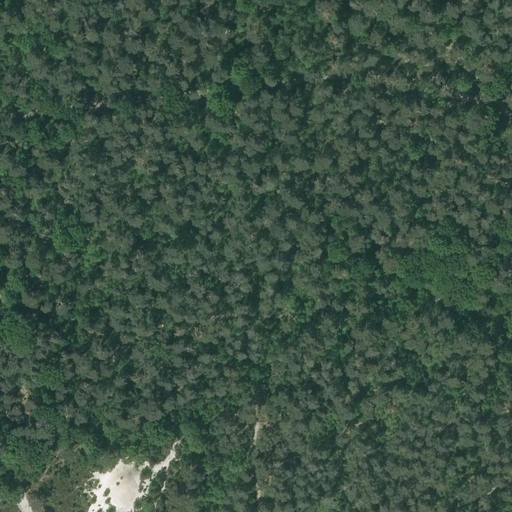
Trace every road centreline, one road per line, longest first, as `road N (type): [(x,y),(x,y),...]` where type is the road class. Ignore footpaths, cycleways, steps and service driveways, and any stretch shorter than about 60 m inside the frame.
road 1 (track): [(511,115),(359,75),(0,110)]
road 2 (track): [(372,0),(484,77),(501,110)]
